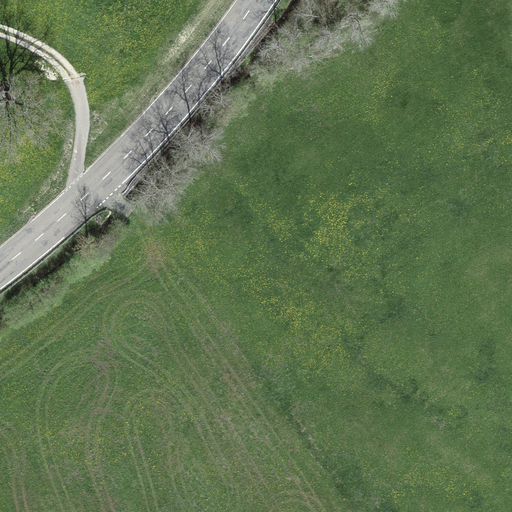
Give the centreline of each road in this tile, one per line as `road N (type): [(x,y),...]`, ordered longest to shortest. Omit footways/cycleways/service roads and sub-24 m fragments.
road 1 (secondary): [(256,0),(122,161),(0,268)]
road 2 (track): [(69,210),(82,111),(74,85),(0,31)]
